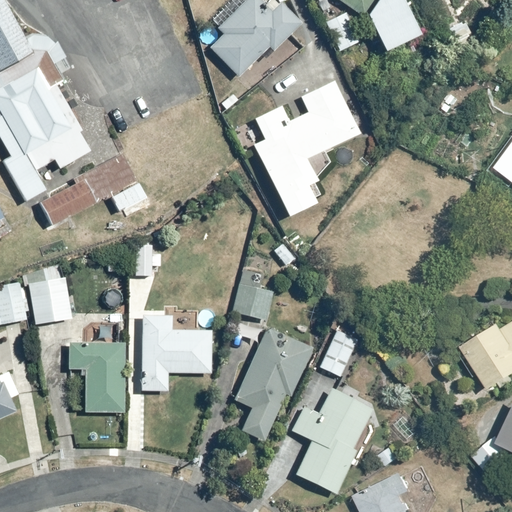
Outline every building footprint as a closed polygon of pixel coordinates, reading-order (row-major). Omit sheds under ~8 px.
[(257,0),(229,0),(206,22),(219,36),(206,49),(235,79),(258,57),(263,62),(302,24),(278,0),(259,0),(258,1),(257,0)] [(334,0),(360,16),(377,56),(416,39),(398,0),(334,0)] [(0,1),(0,146),(7,159),(0,163),(0,164),(23,204),(44,193),(33,173),(51,162),(57,171),(87,154),(77,135),(79,133),(53,88),(60,83),(51,67),(64,58),(55,45),(49,38),(32,36),(25,41),(1,2),(0,1)] [(359,40),(345,11),(324,21),(338,50),(359,40)] [(464,19),(447,28),(458,48),(475,38),(464,19)] [(283,105),(251,118),(260,139),(250,143),(284,222),(323,206),(312,178),(335,168),(327,149),(356,137),(334,84),(296,99),(302,114),(289,119),(283,105)] [(511,141),(500,158),(493,153),(479,172),(500,187),(504,180),(511,185),(511,141)] [(76,187),(38,205),(49,228),(107,199),(115,215),(148,199),(125,152),(71,178),(76,187)] [(0,232),(9,227),(0,211),(0,232)] [(155,244),(136,244),(135,278),(151,279),(152,267),(161,267),(162,251),(155,251),(155,244)] [(125,254),(108,255),(108,273),(125,273),(125,254)] [(33,283),(25,284),(31,327),(79,320),(73,277),(51,280),(49,265),(31,268),(33,283)] [(259,279),(242,274),(231,313),(267,323),(275,293),(257,288),(259,279)] [(23,290),(0,293),(0,326),(28,323),(23,290)] [(173,313),(141,312),(138,393),(166,394),(167,373),(210,375),(211,330),(172,329),(173,313)] [(511,314),(459,345),(488,394),(511,379),(511,314)] [(93,344),(67,344),(67,372),(79,372),(79,416),(113,416),(113,424),(124,424),(124,344),(111,344),(111,324),(93,324),(93,344)] [(315,351),(264,327),(231,400),(249,409),(238,433),(263,445),(278,414),(284,417),(315,351)] [(360,338),(335,328),(318,369),(343,379),(360,338)] [(0,420),(16,414),(10,401),(24,395),(11,366),(0,370),(0,420)] [(373,411),(313,384),(291,433),(308,441),(292,477),(334,496),(358,453),(353,449),(373,411)] [(511,411),(499,438),(494,436),(473,458),(495,482),(511,462),(511,411)] [(404,473),(354,494),(361,511),(411,511),(404,494),(411,491),(404,473)]
